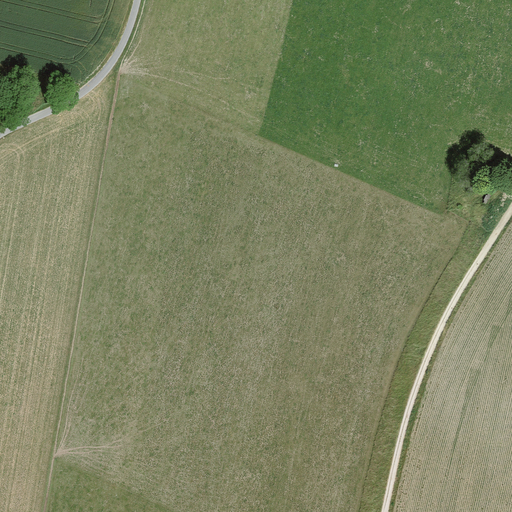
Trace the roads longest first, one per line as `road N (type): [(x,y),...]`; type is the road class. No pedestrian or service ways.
road 1 (track): [(385,511),(408,409),(444,316),(511,207)]
road 2 (unclassified): [(0,134),(99,76),(138,0)]
